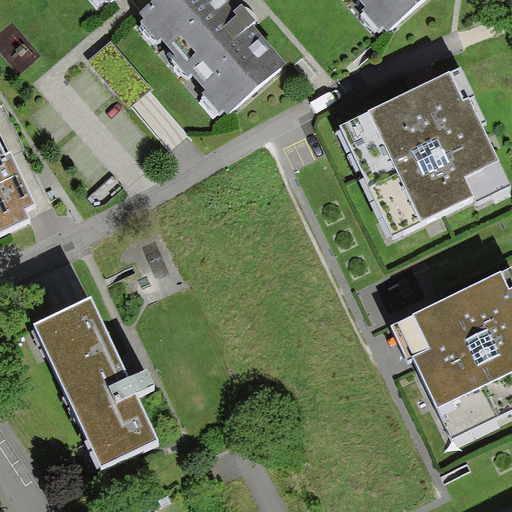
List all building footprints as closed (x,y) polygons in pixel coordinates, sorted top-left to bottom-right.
[(169,0),(145,21),(226,112),(276,68),(215,0),(169,0)] [(359,0),(387,30),(420,0),(359,0)] [(452,79),(339,132),(390,240),(503,187),(452,79)] [(0,150),(0,237),(30,223),(24,212),(29,210),(33,208),(10,161),(6,163),(0,150)] [(511,308),(499,281),(392,331),(446,446),(511,414),(511,308)] [(88,309),(33,335),(99,475),(154,449),(131,400),(151,391),(143,375),(123,384),(88,309)]
